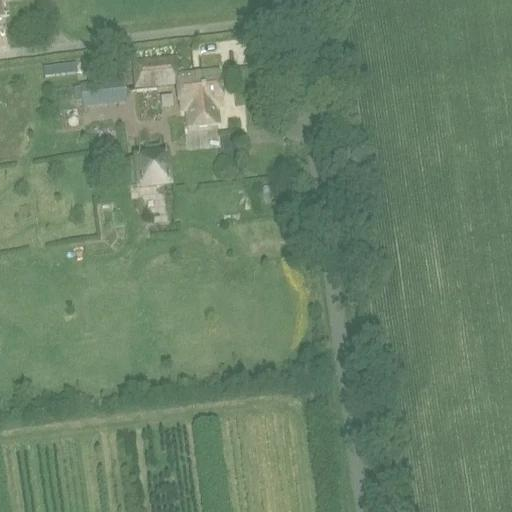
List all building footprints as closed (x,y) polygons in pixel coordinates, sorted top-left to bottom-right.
[(0,0),(0,18),(1,18),(0,8),(0,1),(8,0),(0,0)] [(83,75),(122,71),(121,57),(81,62),(83,75)] [(177,77),(175,60),(132,65),(135,91),(177,86),(180,112),(186,111),(188,128),(218,125),(216,108),(222,108),(219,73),(177,77)] [(134,137),(136,159),(156,157),(154,136),(134,137)] [(165,158),(127,162),(130,190),(168,185),(165,158)]
